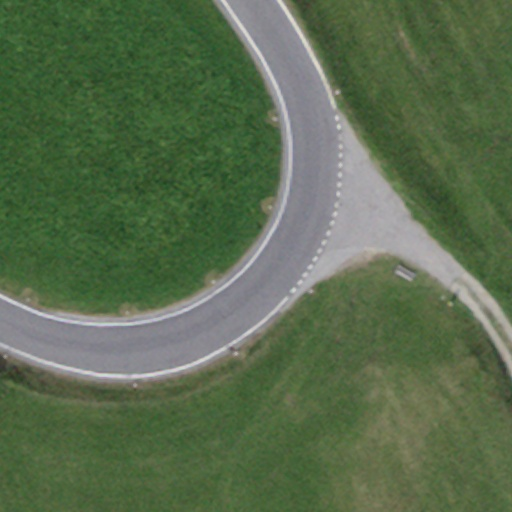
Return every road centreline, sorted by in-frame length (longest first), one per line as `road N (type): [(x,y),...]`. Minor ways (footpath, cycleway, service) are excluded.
road 1 (unclassified): [(248,0),(278,42),(308,111),(311,190),(295,250),(246,304),(179,339),(101,349),(0,323)]
road 2 (track): [(511,374),(425,249),(311,190)]
